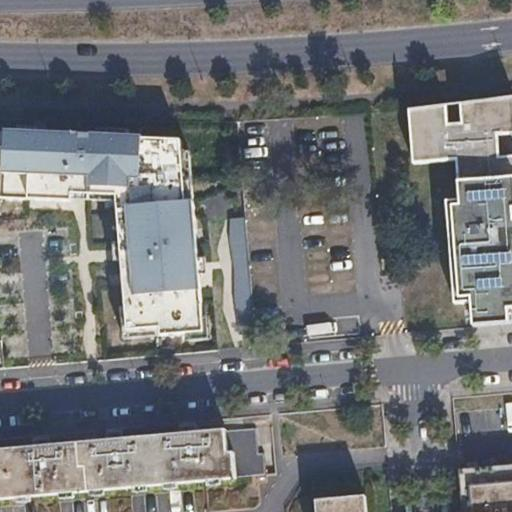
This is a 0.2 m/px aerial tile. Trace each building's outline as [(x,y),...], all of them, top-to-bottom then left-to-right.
[(511,323),(511,95),(414,108),(419,164),(462,160),(466,200),(453,201),(462,304),(479,302),(481,326),(511,323)] [(3,149),(0,148),(0,200),(118,206),(123,334),(159,333),(159,338),(201,337),(197,200),(189,200),(189,142),(4,134),(3,149)] [(247,472),(309,467),(305,419),(262,422),(262,414),(247,415),(247,424),(186,428),(186,421),(171,422),(172,430),(109,436),(108,429),(92,430),(93,438),(34,443),(33,436),(18,437),(19,445),(0,446),(0,494),(99,485),(168,479),(247,472)] [(511,511),(511,483),(458,488),(460,511),(511,511)] [(351,511),(351,495),(303,499),(303,511),(351,511)]
